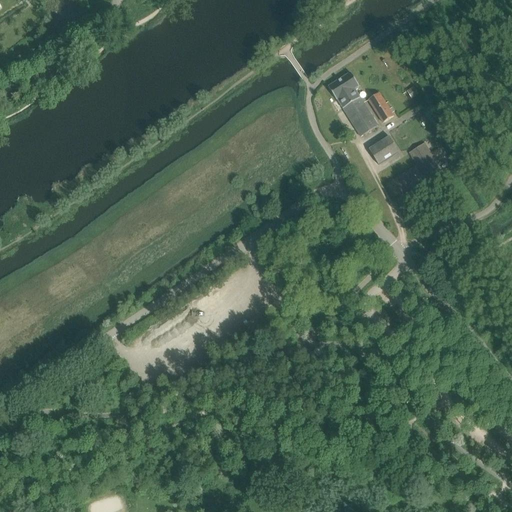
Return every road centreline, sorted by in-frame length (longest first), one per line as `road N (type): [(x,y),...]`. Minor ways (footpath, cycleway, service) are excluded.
road 1 (unclassified): [(0,402),(327,190),(361,208),(511,384)]
road 2 (unknown): [(0,491),(48,488),(182,439),(221,434),(379,442),(426,458),(484,493),(511,488)]
road 3 (unknown): [(511,347),(450,265),(454,241),(482,214)]
road 4 (unclassified): [(0,94),(107,18),(117,0)]
